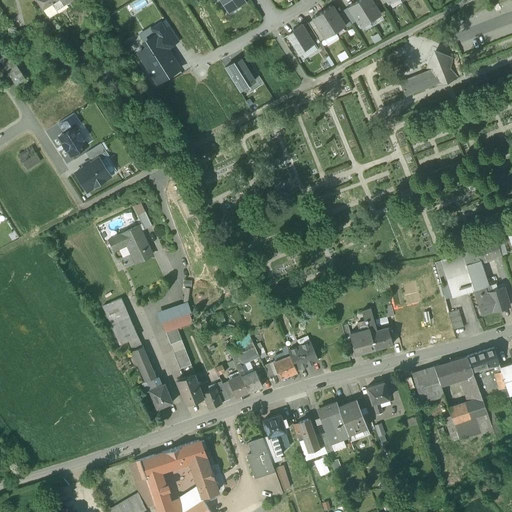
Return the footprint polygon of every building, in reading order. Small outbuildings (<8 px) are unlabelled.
[(37,0),(43,9),(52,3),(56,10),(72,0),(37,0)] [(245,2),(243,0),(221,0),(228,11),(238,4),(239,6),(245,2)] [(371,0),(358,0),(358,1),(370,21),(381,15),(371,0)] [(358,1),(348,7),(360,27),(370,21),(358,1)] [(52,3),(43,9),(48,17),(57,12),(56,10),(52,3)] [(345,26),(332,5),(322,12),(335,32),(345,26)] [(335,32),(322,12),(312,18),(325,39),(335,32)] [(157,35),(166,50),(179,42),(170,27),(165,30),(161,23),(153,29),(157,35)] [(317,38),(308,23),(303,26),(312,41),(317,38)] [(302,24),(293,30),(294,31),(288,35),(299,54),(307,49),(306,48),(313,43),(312,41),(303,26),(302,24)] [(166,50),(157,35),(144,43),(148,48),(139,53),(158,82),(179,69),(166,50)] [(449,59),(435,53),(435,52),(435,53),(429,67),(428,67),(431,70),(400,82),(405,96),(439,83),(440,85),(440,84),(453,79),(453,80),(454,79),(449,67),(450,58),(449,58),(449,59)] [(23,80),(7,54),(0,58),(0,61),(15,85),(23,80)] [(225,67),(238,90),(247,84),(254,80),(251,76),(240,58),(225,67)] [(264,84),(256,72),(251,76),(254,80),(247,84),(252,92),(264,84)] [(73,113),(58,123),(65,133),(75,126),(75,127),(80,124),(73,113)] [(65,133),(59,137),(63,143),(63,144),(66,149),(67,149),(71,155),(87,145),(83,138),(84,138),(80,132),(79,133),(75,127),(75,126),(65,133)] [(101,143),(86,153),(92,162),(99,158),(101,161),(106,157),(103,153),(106,151),(101,143)] [(31,147),(17,156),(26,170),(40,161),(36,154),(31,147)] [(92,162),(75,173),(87,191),(110,176),(101,161),(99,158),(92,162)] [(144,212),(137,215),(144,231),(152,227),(144,212)] [(123,261),(125,264),(124,264),(124,266),(125,265),(127,268),(152,256),(149,250),(150,249),(146,241),(145,241),(139,228),(109,242),(114,252),(127,246),(132,257),(123,261)] [(496,241),(467,251),(467,252),(471,264),(480,261),(481,264),(501,257),(496,241)] [(467,252),(441,260),(452,297),(474,290),(466,265),(471,264),(467,252)] [(452,297),(441,260),(434,262),(445,299),(452,297)] [(471,264),(466,265),(474,290),(482,314),(492,311),(492,312),(510,306),(503,287),(487,293),(485,287),(488,286),(481,264),(480,261),(471,264)] [(121,299),(103,307),(112,325),(129,318),(121,299)] [(392,306),(385,307),(387,317),(394,316),(392,306)] [(376,331),(369,308),(361,310),(364,320),(366,319),(374,350),(392,344),(390,336),(393,336),(391,329),(388,330),(388,327),(376,331)] [(459,310),(448,313),(450,319),(460,316),(459,310)] [(460,316),(450,319),(451,324),(462,321),(460,316)] [(112,325),(111,326),(120,345),(128,342),(138,338),(129,318),(112,325)] [(350,333),(349,333),(353,345),(352,345),(355,355),(374,350),(366,319),(364,320),(357,322),(359,330),(350,333)] [(462,321),(451,324),(453,330),(463,327),(462,321)] [(353,345),(349,333),(350,333),(348,324),(342,326),(349,356),(355,355),(352,345),(353,345)] [(255,346),(250,336),(246,338),(250,348),(255,346)] [(142,348),(138,338),(128,342),(133,352),(142,348)] [(310,340),(299,345),(307,365),(318,360),(310,340)] [(299,345),(288,350),(290,356),(296,369),(307,365),(299,345)] [(240,352),(231,357),(236,367),(241,365),(259,356),(256,350),(255,346),(250,348),(240,353),(240,352)] [(185,347),(174,351),(180,369),(191,365),(185,347)] [(263,347),(256,350),(259,356),(266,353),(263,347)] [(142,348),(133,352),(137,364),(148,359),(142,348)] [(494,348),(467,357),(472,372),(483,369),(498,364),(494,348)] [(290,356),(270,364),(274,375),(278,374),(280,379),(297,372),(296,369),(290,356)] [(467,357),(440,365),(446,383),(473,375),(472,372),(467,357)] [(156,378),(148,359),(137,364),(145,382),(153,379),(156,378)] [(270,364),(264,367),(269,378),(274,375),(270,364)] [(511,364),(500,368),(501,373),(502,373),(501,373),(503,380),(511,376),(511,364)] [(241,365),(236,367),(241,376),(245,375),(241,365)] [(440,365),(434,367),(440,385),(446,383),(440,365)] [(222,366),(215,369),(218,375),(225,372),(222,366)] [(434,367),(411,374),(422,404),(444,398),(444,397),(440,385),(434,367)] [(483,369),(472,372),(473,375),(480,394),(485,392),(490,390),(483,369)] [(241,376),(240,377),(248,393),(262,387),(255,371),(245,375),(241,376)] [(501,373),(494,375),(499,391),(506,388),(503,380),(501,373),(502,373),(501,373)] [(195,375),(177,381),(186,405),(204,397),(202,394),(199,384),(195,376),(195,375)] [(511,376),(503,380),(506,388),(509,397),(511,396),(511,376)] [(240,377),(228,382),(235,398),(248,393),(240,377)] [(411,378),(406,380),(409,390),(414,389),(411,378)] [(153,379),(145,382),(146,384),(144,385),(146,391),(149,391),(156,388),(153,379)] [(203,382),(199,384),(202,394),(207,392),(203,382)] [(230,400),(222,383),(215,386),(216,389),(216,388),(222,403),(230,400)] [(384,383),(367,388),(372,405),(373,405),(379,402),(389,399),(387,394),(385,388),(384,383)] [(156,388),(149,391),(157,410),(172,403),(164,384),(156,388)] [(207,392),(202,394),(204,397),(208,409),(222,404),(222,403),(216,388),(216,389),(207,392)] [(506,388),(499,391),(502,400),(509,397),(506,388)] [(501,437),(485,392),(480,394),(482,399),(488,415),(493,430),(497,441),(505,439),(503,436),(501,437)] [(452,395),(444,397),(444,398),(446,403),(454,401),(452,395)] [(362,398),(355,400),(356,402),(357,402),(360,410),(366,408),(362,398)] [(456,407),(448,409),(454,425),(488,415),(482,399),(456,407)] [(356,402),(352,404),(352,402),(338,407),(338,408),(348,434),(354,431),(355,433),(367,428),(360,410),(357,402),(356,402)] [(379,402),(373,405),(376,415),(382,413),(379,402)] [(337,403),(319,409),(324,422),(323,423),(326,432),(330,442),(331,442),(348,435),(348,434),(338,408),(338,407),(337,403)] [(280,415),(263,420),(268,437),(269,437),(276,435),(285,432),(282,422),(280,415)] [(488,415),(454,425),(459,440),(493,430),(488,415)] [(314,437),(308,420),(299,423),(299,424),(305,441),(309,451),(318,448),(314,437)] [(305,441),(299,424),(294,426),(300,443),(305,441)] [(376,427),(381,439),(387,436),(383,424),(376,427)] [(326,432),(320,435),(327,454),(334,451),(331,442),(330,442),(326,432)] [(276,435),(269,437),(274,450),(281,448),(276,435)] [(324,446),(320,435),(314,437),(318,448),(324,446)] [(274,450),(269,437),(268,437),(263,438),(272,464),(277,462),(274,450)] [(263,438),(251,443),(254,453),(266,449),(263,438)] [(212,478),(206,460),(200,440),(171,450),(176,467),(190,462),(198,486),(202,497),(217,492),(212,478)] [(281,448),(274,450),(276,457),(283,454),(281,448)] [(254,453),(247,456),(255,478),(274,472),(266,449),(254,453)] [(171,450),(161,453),(167,469),(176,467),(171,450)] [(183,511),(179,498),(171,501),(167,490),(160,471),(167,469),(161,453),(140,460),(154,505),(156,511),(183,511)] [(154,505),(140,460),(131,463),(141,500),(145,507),(154,505)] [(286,489),(291,488),(286,466),(281,467),(286,489)] [(202,497),(198,486),(179,498),(183,511),(185,511),(203,501),(202,497)] [(137,493),(106,511),(141,511),(146,509),(145,507),(141,500),(137,493)] [(185,511),(210,511),(203,501),(185,511)]
